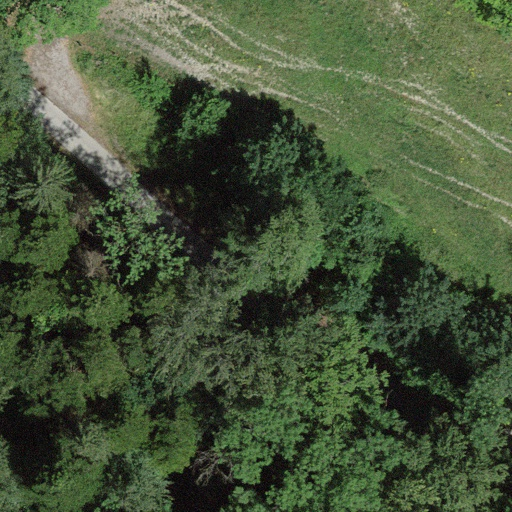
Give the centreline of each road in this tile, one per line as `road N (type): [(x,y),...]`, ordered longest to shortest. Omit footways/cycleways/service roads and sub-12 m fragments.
road 1 (unclassified): [(0,97),(326,328)]
road 2 (unclassified): [(511,438),(326,328)]
